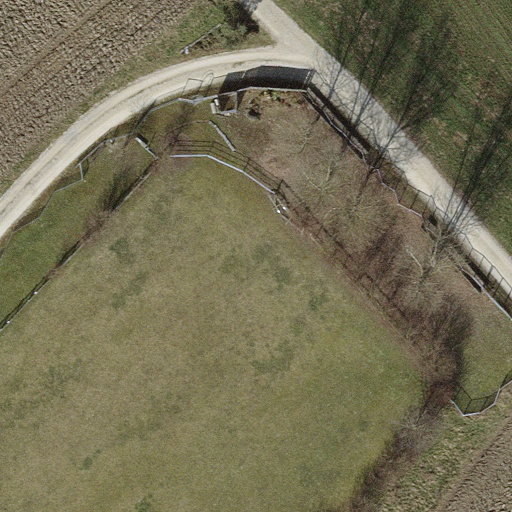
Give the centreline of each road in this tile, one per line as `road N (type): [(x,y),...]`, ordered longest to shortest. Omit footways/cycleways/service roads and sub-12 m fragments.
road 1 (track): [(328,64),(224,58),(117,104),(0,231)]
road 2 (track): [(259,0),(328,64),(511,284)]
